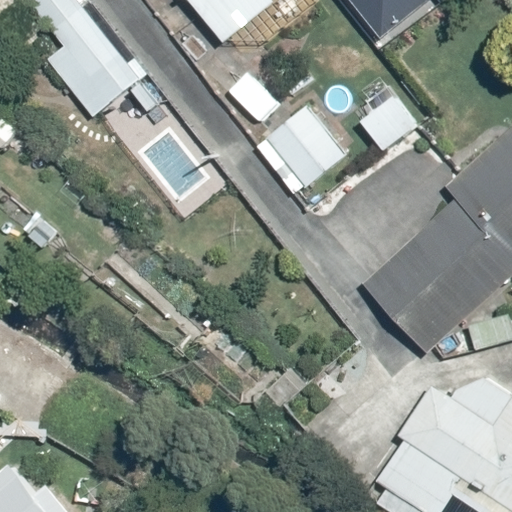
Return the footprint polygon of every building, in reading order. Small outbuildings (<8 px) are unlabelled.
[(146,81),(88,0),(14,0),(77,88),(96,116),(146,81)] [(262,0),(195,0),(221,33),(262,0)] [(360,0),(390,35),(433,0),(360,0)] [(423,126),(397,91),(363,116),(389,151),(423,126)] [(351,157),(311,106),(261,146),(300,196),(351,157)] [(511,277),(511,119),(446,181),(461,198),(367,279),(432,347),(511,277)] [(511,511),(511,399),(496,421),(434,382),(375,476),(431,511),(511,511)] [(12,460),(0,469),(0,511),(76,511),(49,480),(37,491),(12,460)]
